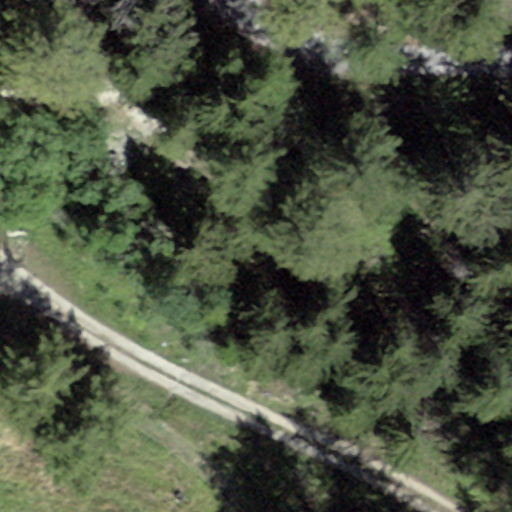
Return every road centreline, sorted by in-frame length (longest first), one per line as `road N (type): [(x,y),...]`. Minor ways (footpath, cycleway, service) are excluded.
road 1 (track): [(0,286),(445,511)]
road 2 (unclassified): [(225,0),(253,30),(314,46),(511,59)]
